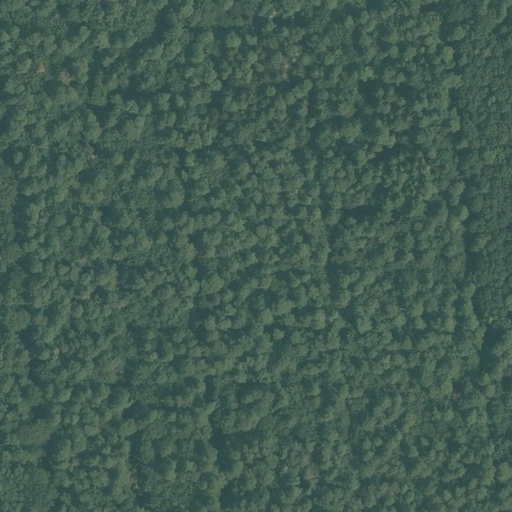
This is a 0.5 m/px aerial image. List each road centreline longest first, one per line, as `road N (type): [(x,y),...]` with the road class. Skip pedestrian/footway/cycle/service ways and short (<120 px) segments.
road 1 (track): [(443,0),(495,511)]
road 2 (track): [(158,0),(200,328)]
